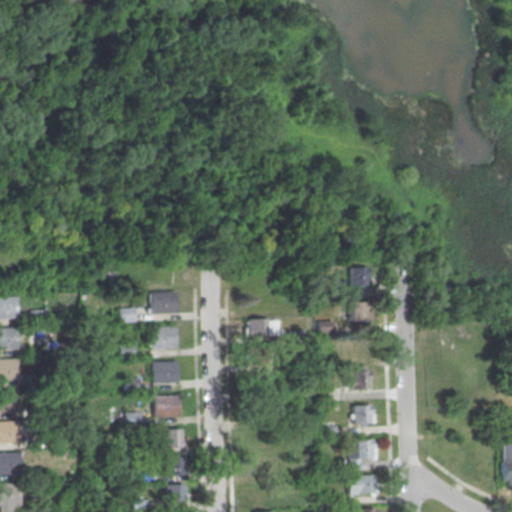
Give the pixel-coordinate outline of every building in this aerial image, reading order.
[(346,267),(347,285),(362,285),(362,276),(364,276),(363,266),(346,267)] [(148,292),(174,291),(175,313),(148,314),(148,292)] [(0,296),(13,296),(13,318),(0,318),(0,296)] [(348,301),(348,320),(364,319),(363,310),(365,310),(365,301),(348,301)] [(243,319),(243,336),(274,336),(274,319),(243,319)] [(331,333),(331,321),(316,321),(316,333),(331,333)] [(148,326),(174,325),(175,347),(149,348),(148,326)] [(0,327),(15,327),(15,349),(0,349),(0,327)] [(133,344),(117,344),(117,358),(133,358),(133,344)] [(265,368),(265,348),(245,348),(245,368),(265,368)] [(0,358),(15,358),(16,380),(0,380),(0,358)] [(150,361),(176,360),(177,382),(151,383),(150,361)] [(351,371),(352,389),(367,389),(367,379),(369,379),(368,370),(351,371)] [(123,391),(137,391),(136,378),(123,378),(123,391)] [(326,400),(339,400),(339,388),(326,388),(326,400)] [(0,389),(15,389),(16,411),(0,411),(0,389)] [(152,395),(178,394),(179,416),(153,417),(152,395)] [(352,405),(353,423),(369,423),(368,414),(370,413),(370,404),(352,405)] [(0,420),(16,420),(17,442),(0,442),(0,420)] [(162,429),(181,428),(181,447),(162,447),(162,429)] [(345,440),(346,458),(370,458),(370,448),(372,448),(371,439),(345,440)] [(511,442),(498,443),(500,486),(511,485),(511,442)] [(0,451),(19,451),(19,473),(0,473),(0,451)] [(163,457),(182,456),(182,474),(163,475),(163,457)] [(268,456),(248,456),(248,475),(268,475),(268,456)] [(345,475),(346,493),(372,493),(371,483),(373,483),(373,474),(345,475)] [(0,482),(19,482),(19,504),(0,504),(0,482)] [(164,484),(183,484),(183,502),(165,503),(164,484)] [(271,502),(271,484),(251,484),(251,502),(271,502)]
